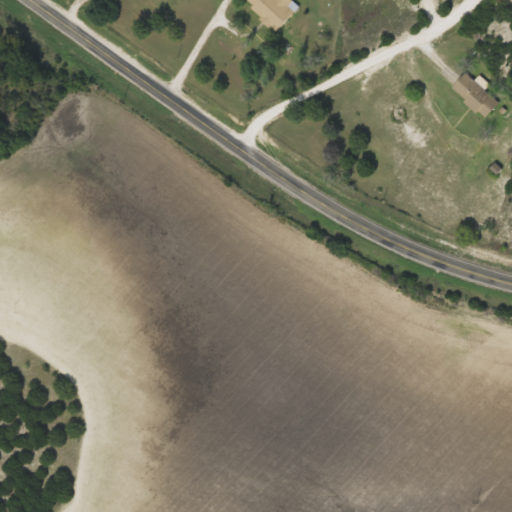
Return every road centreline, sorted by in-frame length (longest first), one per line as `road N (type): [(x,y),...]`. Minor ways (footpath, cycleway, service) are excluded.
road 1 (secondary): [(511,285),(461,270),(325,203),(31,0)]
road 2 (residential): [(470,0),(449,23),(262,120),(240,146)]
